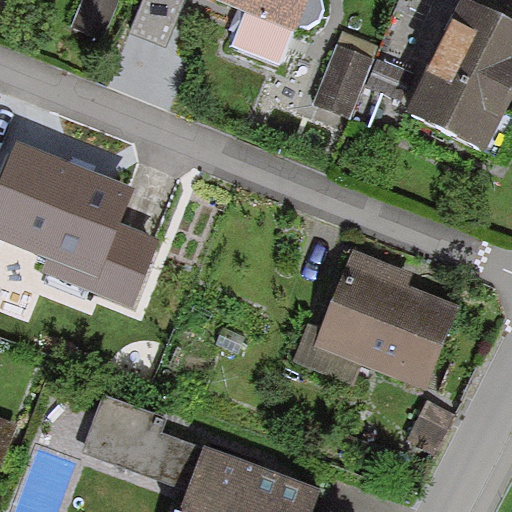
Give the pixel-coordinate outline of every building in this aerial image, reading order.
[(119,0),(82,0),(72,27),(103,40),(119,0)] [(309,0),(217,0),(296,32),(309,0)] [(511,17),(505,13),(474,0),(460,0),(406,111),(445,130),(485,152),(511,97),(511,17)] [(374,59),(337,44),(314,105),(350,119),(374,59)] [(129,197),(20,158),(0,212),(0,239),(46,256),(37,280),(129,313),(152,249),(115,235),(129,197)] [(414,273),(353,249),(314,346),(428,391),(460,306),(409,285),(414,273)] [(313,511),(318,499),(96,420),(83,458),(193,497),(187,511),(313,511)] [(0,464),(12,433),(0,428),(0,464)]
